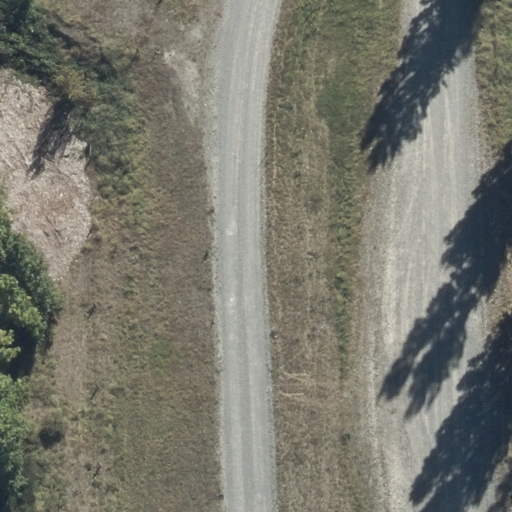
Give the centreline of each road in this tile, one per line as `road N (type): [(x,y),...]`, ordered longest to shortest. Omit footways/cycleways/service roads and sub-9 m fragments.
road 1 (unclassified): [(242,511),(235,117),(259,0)]
road 2 (unclassified): [(437,0),(444,511)]
